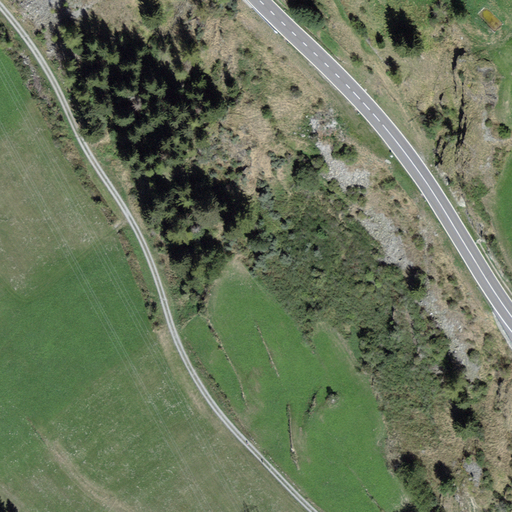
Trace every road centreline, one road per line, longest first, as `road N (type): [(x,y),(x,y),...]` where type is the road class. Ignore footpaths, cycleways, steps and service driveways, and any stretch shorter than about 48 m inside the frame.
road 1 (track): [(316,511),(219,412),(192,372),(142,242),(36,51),(0,5)]
road 2 (primary): [(511,316),(381,123),(258,0)]
